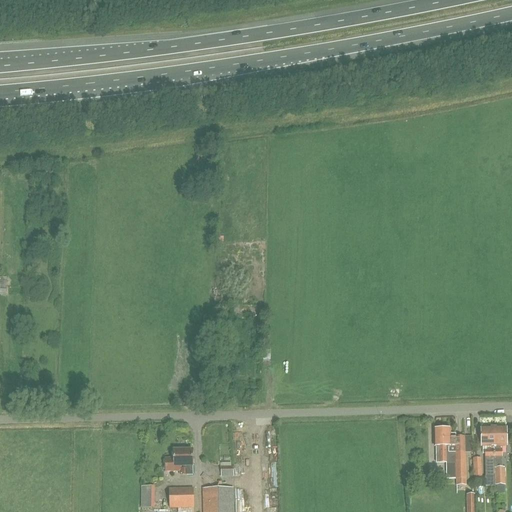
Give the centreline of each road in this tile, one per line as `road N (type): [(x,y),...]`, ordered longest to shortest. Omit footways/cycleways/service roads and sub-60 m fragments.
road 1 (motorway): [(0,92),(233,65),(511,14)]
road 2 (unclassified): [(0,420),(511,406)]
road 3 (motorway): [(455,0),(155,50),(0,65)]
